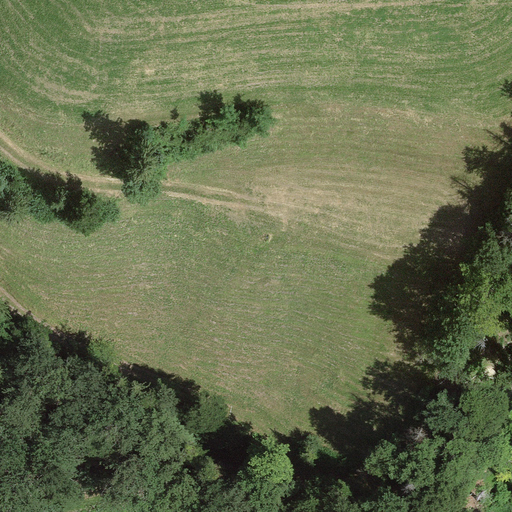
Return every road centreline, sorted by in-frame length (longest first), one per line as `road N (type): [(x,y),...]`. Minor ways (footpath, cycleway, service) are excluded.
road 1 (track): [(322,511),(274,434),(257,422),(71,343),(0,291)]
road 2 (track): [(0,142),(60,178),(194,191),(227,204)]
road 3 (track): [(58,511),(104,495),(195,496),(249,511)]
